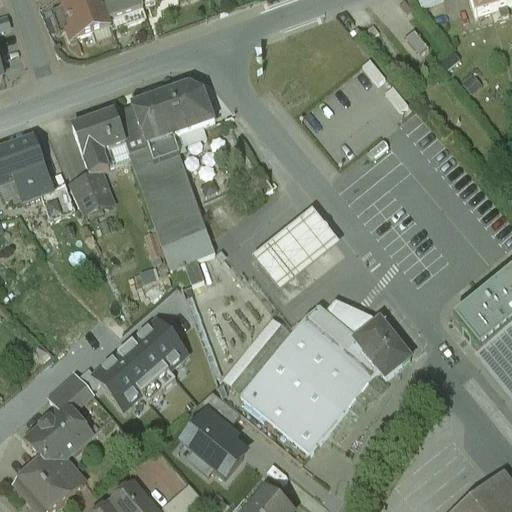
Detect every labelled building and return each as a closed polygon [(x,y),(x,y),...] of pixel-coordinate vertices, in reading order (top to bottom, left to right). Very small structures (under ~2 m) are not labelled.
[(99,0),(86,0),(81,2),(82,5),(68,9),(67,7),(65,8),(78,44),(94,38),(92,33),(109,27),(99,0)] [(99,0),(109,27),(127,20),(126,18),(140,12),(142,15),(142,14),(137,0),(99,0)] [(137,0),(142,14),(143,14),(141,8),(158,2),(156,0),(137,0)] [(442,0),(417,0),(421,11),(444,3),(442,0)] [(511,0),(468,0),(475,21),(511,9),(511,0)] [(190,92),(131,113),(132,114),(147,155),(174,145),(215,130),(204,98),(190,92)] [(174,145),(147,155),(132,114),(115,120),(126,151),(170,276),(214,260),(208,243),(209,243),(174,145)] [(115,119),(73,133),(90,182),(109,175),(103,159),(126,151),(115,120),(115,119)] [(34,147),(5,157),(15,187),(20,199),(31,195),(37,212),(66,202),(59,183),(49,187),(34,147)] [(5,157),(0,158),(0,192),(15,187),(5,157)] [(97,185),(70,195),(81,217),(105,208),(97,185)] [(313,217),(252,265),(280,299),(340,251),(313,217)] [(511,279),(456,327),(488,365),(511,344),(511,279)] [(343,356),(306,325),(292,342),(241,403),(310,461),(380,377),(359,351),(355,347),(343,356)] [(273,326),(222,388),(241,403),(292,342),(273,326)] [(410,365),(380,327),(355,347),(380,377),(386,384),(410,365)] [(511,344),(488,365),(480,371),(511,409),(511,344)] [(169,376),(189,390),(196,380),(176,366),(169,376)] [(75,380),(48,404),(59,417),(65,411),(68,414),(88,395),(75,380)] [(59,417),(26,446),(43,465),(16,489),(15,488),(13,490),(16,494),(15,497),(20,503),(23,502),(31,511),(59,511),(86,489),(65,464),(91,441),(68,414),(65,411),(59,417)] [(152,511),(133,489),(110,508),(113,511),(152,511)] [(199,511),(205,508),(189,490),(180,498),(192,511),(199,511)] [(508,511),(490,490),(462,511),(508,511)] [(235,511),(238,509),(218,492),(205,507),(210,511),(235,511)] [(286,511),(266,495),(251,511),(286,511)] [(192,511),(180,498),(171,505),(177,511),(192,511)]
